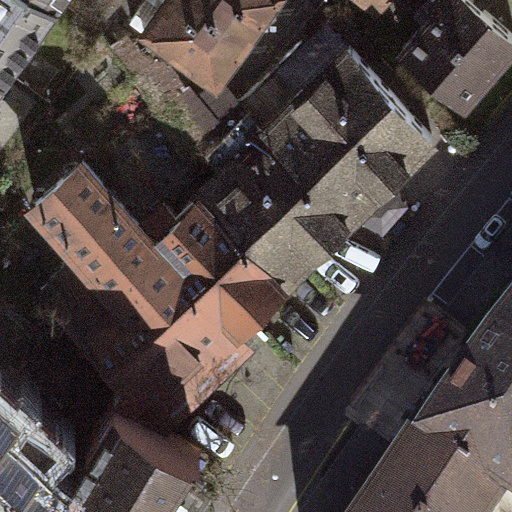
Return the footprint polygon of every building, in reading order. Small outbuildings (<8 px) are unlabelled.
[(0,0),(0,62),(2,64),(49,0),(0,0)] [(162,0),(144,25),(217,77),(272,0),(162,0)] [(432,0),(439,6),(404,47),(464,99),(511,43),(511,32),(474,0),(432,0)] [(256,135),(225,166),(312,253),(433,135),(350,44),(266,127),(254,115),(245,124),(256,135)] [(172,124),(186,143),(217,118),(203,100),(172,124)] [(80,250),(42,288),(67,318),(124,378),(114,395),(146,416),(238,326),(142,224),(84,160),(37,202),(80,250)] [(165,203),(142,224),(238,326),(312,253),(225,166),(176,213),(165,203)] [(511,323),(490,352),(511,368),(511,323)] [(511,511),(511,368),(490,352),(418,455),(501,511),(511,511)] [(61,511),(49,501),(69,470),(38,443),(54,425),(14,389),(1,378),(0,376),(0,511),(61,511)] [(146,416),(114,395),(69,470),(49,501),(61,511),(161,511),(178,487),(189,495),(207,467),(195,459),(201,451),(146,416)] [(501,511),(418,455),(378,511),(501,511)]
